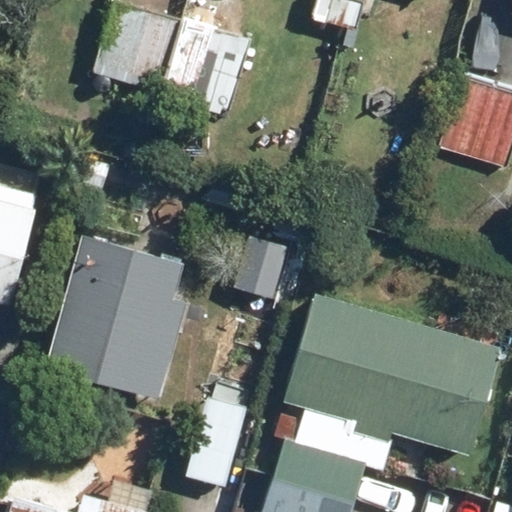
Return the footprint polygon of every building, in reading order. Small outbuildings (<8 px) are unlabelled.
[(255,38),(129,0),(117,0),(95,74),(231,116),(255,38)] [(377,0),(306,0),(302,17),(370,32),(377,0)] [(511,91),(415,69),(399,141),(509,166),(511,154),(511,91)] [(0,297),(15,301),(44,192),(0,180),(0,297)] [(90,228),(49,360),(161,394),(193,293),(179,289),(189,258),(90,228)] [(507,343),(319,287),(286,395),(309,401),(299,435),(387,461),(397,428),(474,451),(507,343)] [(206,396),(192,472),(233,480),(247,404),(206,396)] [(23,474),(12,511),(154,511),(155,511),(23,474)]
